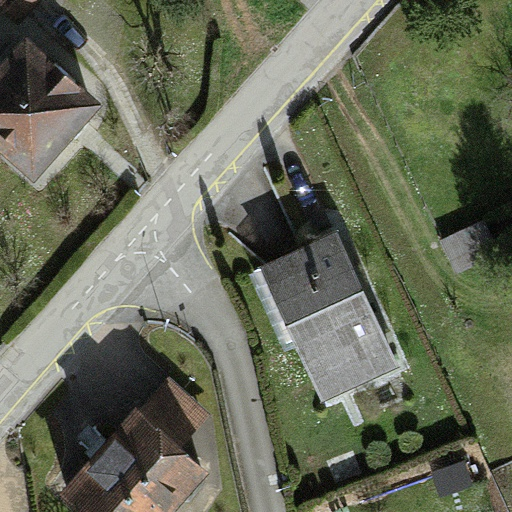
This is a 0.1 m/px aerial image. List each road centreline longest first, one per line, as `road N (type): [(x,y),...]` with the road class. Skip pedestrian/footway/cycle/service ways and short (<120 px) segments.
road 1 (residential): [(139,242),(349,0)]
road 2 (residential): [(261,511),(227,341),(187,282),(139,242)]
road 3 (residential): [(0,399),(139,242)]
